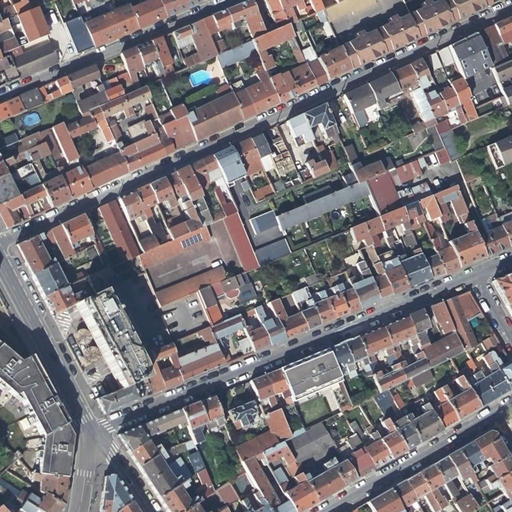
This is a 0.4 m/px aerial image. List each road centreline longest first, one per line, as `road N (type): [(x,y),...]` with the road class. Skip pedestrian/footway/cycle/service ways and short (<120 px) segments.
road 1 (residential): [(0,240),(511,5)]
road 2 (residential): [(91,430),(474,275)]
road 3 (residential): [(228,0),(0,95)]
road 4 (residential): [(497,408),(318,511)]
road 5 (secondary): [(91,430),(0,258)]
